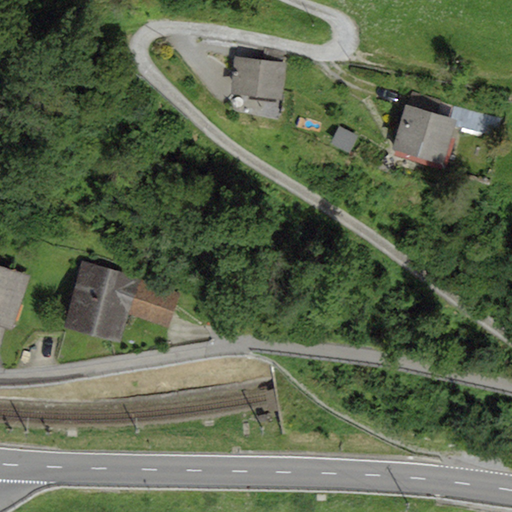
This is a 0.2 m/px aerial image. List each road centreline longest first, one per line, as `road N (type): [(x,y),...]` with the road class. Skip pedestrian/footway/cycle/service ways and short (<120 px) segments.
road 1 (residential): [(511,338),(346,218),(234,150),(145,66),(139,40),(160,27),(336,51),(347,41),(345,28),(295,0)]
road 2 (residential): [(0,376),(59,373),(251,337),(511,380)]
road 3 (tertiary): [(511,491),(385,476),(0,463)]
